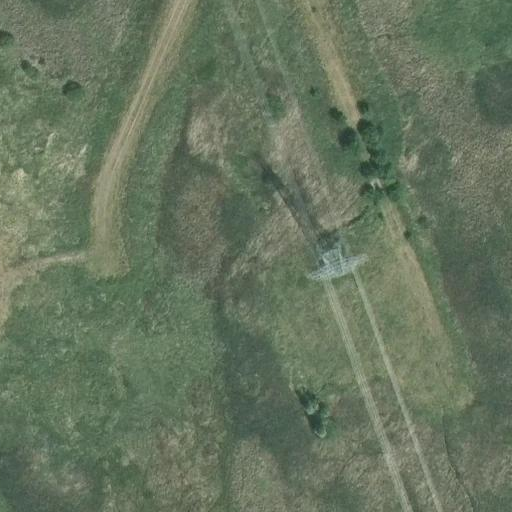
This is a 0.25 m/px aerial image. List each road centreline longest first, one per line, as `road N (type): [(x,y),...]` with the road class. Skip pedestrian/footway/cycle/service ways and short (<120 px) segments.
road 1 (track): [(306,0),(420,296)]
road 2 (track): [(43,263),(76,254),(96,235),(110,168),(181,0)]
